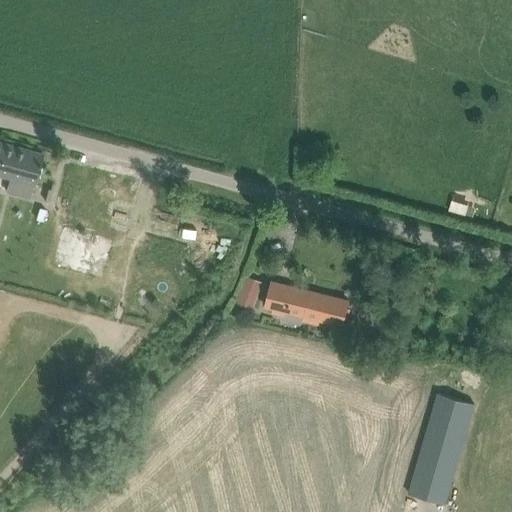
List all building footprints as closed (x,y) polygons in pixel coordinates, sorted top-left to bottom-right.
[(0,175),(35,185),(43,154),(0,141),(0,175)] [(238,303),(251,308),(261,283),(247,278),(238,303)] [(349,300),(272,281),(265,306),(273,309),(272,314),(284,317),(286,312),(304,317),(303,321),(319,325),(321,321),(330,323),(329,328),(341,331),(349,300)] [(382,330),(378,344),(388,347),(392,333),(382,330)] [(398,336),(395,347),(416,354),(419,343),(398,336)] [(473,405),(439,395),(410,494),(444,504),(473,405)]
